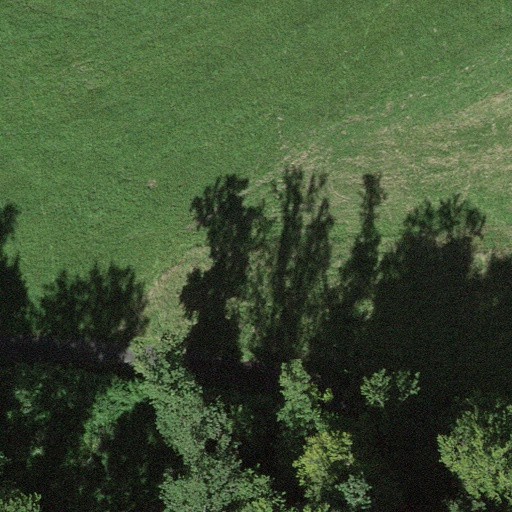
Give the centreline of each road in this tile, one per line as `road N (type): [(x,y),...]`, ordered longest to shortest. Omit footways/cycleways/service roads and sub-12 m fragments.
road 1 (track): [(511,449),(402,406),(203,373),(0,357)]
road 2 (track): [(402,406),(194,511)]
